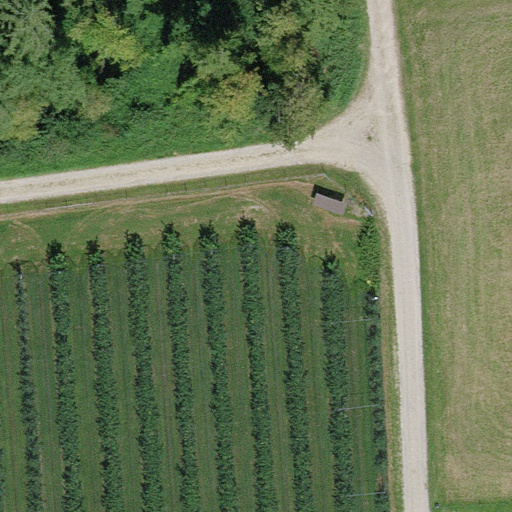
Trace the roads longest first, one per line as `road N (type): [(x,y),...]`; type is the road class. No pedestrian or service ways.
road 1 (track): [(383,0),(413,318),(420,511)]
road 2 (track): [(0,193),(399,138)]
